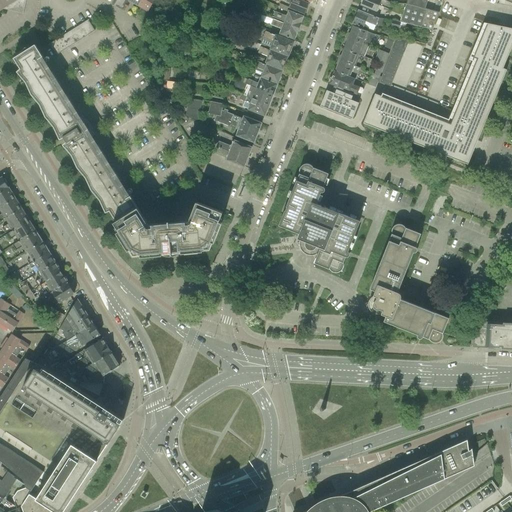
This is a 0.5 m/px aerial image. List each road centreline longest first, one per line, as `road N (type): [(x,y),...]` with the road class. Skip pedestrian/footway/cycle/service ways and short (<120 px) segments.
road 1 (primary): [(199,343),(144,306),(103,263),(0,101)]
road 2 (primary): [(26,167),(138,345),(161,430)]
road 3 (tertiary): [(254,212),(337,0)]
road 4 (primary): [(306,464),(511,397)]
road 5 (residential): [(306,464),(388,454),(494,415)]
road 6 (primary): [(450,382),(273,373)]
road 7 (tertiary): [(226,350),(229,283),(254,212)]
